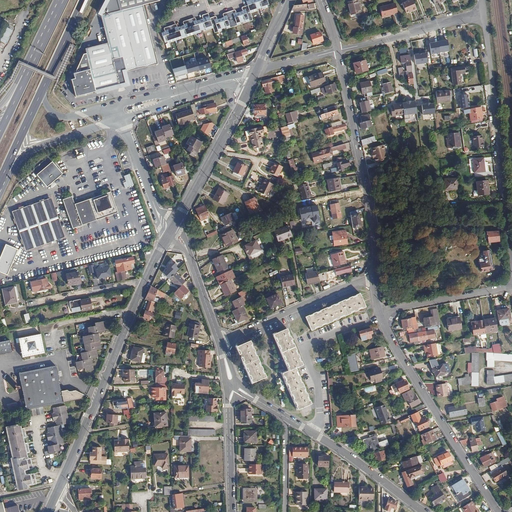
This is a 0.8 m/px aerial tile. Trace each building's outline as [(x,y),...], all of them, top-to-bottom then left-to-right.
[(157,0),(108,0),(100,16),(107,44),(84,50),(86,55),(85,55),(75,71),(76,73),(73,74),(74,79),(70,80),(75,98),(95,93),(95,92),(114,87),(116,87),(118,88),(119,88),(121,87),(123,86),(125,85),(126,84),(123,73),(156,64),(141,5),(158,1),(157,0)] [(246,0),(248,7),(251,15),(258,12),(258,10),(260,9),(257,0),(254,1),(254,0),(251,1),(250,0),(246,0)] [(264,10),(271,8),(267,0),(257,0),(260,9),(263,8),(264,10)] [(351,19),(361,16),(356,0),(350,0),(351,2),(347,3),(351,19)] [(416,10),(415,6),(414,6),(411,0),(407,0),(402,2),(405,12),(409,11),(412,10),(413,11),(416,10)] [(397,11),(395,3),(382,6),(384,15),(394,13),(394,12),(397,11)] [(240,14),(243,23),(246,22),(246,24),(254,22),(251,15),(248,7),(245,8),(246,11),(243,12),(244,13),(240,14)] [(228,28),(235,26),(230,10),(226,11),(227,14),(224,15),(224,16),(221,17),(225,28),(228,27),(228,28)] [(235,26),(238,25),(234,15),(233,12),(232,10),(230,10),(235,26)] [(238,25),(238,27),(242,26),(241,24),(243,23),(240,14),(238,15),(237,14),(234,15),(238,25)] [(291,35),(301,36),(303,15),(293,14),(291,35)] [(208,30),(215,28),(211,16),(210,15),(205,17),(204,17),(204,18),(201,19),(204,30),(207,29),(208,30)] [(222,29),(225,28),(221,17),(217,19),(217,18),(215,18),(214,16),(211,16),(215,28),(216,33),(222,30),(222,29)] [(191,21),(196,35),(203,32),(202,31),(204,30),(201,19),(198,20),(198,19),(194,20),(191,21)] [(182,26),(185,36),(189,35),(189,37),(196,35),(191,21),(188,23),(185,24),(185,25),(182,26)] [(172,28),(177,41),(184,39),(183,37),(185,36),(182,26),(180,26),(179,25),(176,27),(172,28)] [(7,27),(0,41),(7,45),(14,31),(7,27)] [(169,29),(165,30),(165,33),(163,34),(166,42),(169,41),(170,44),(177,41),(172,28),(169,29)] [(322,41),(319,32),(310,35),(313,44),(322,41)] [(289,42),(292,36),(284,33),(277,50),(283,53),(288,41),(289,42)] [(238,37),(233,39),(234,43),(242,40),(244,46),(249,44),(246,35),(238,37)] [(234,51),(223,55),(224,58),(229,57),(229,58),(234,57),(235,59),(236,59),(237,62),(243,61),(240,51),(235,53),(234,51)] [(425,67),(424,59),(414,60),(415,69),(425,67)] [(367,69),(365,60),(353,63),(356,72),(367,69)] [(200,70),(199,62),(188,64),(190,72),(200,70)] [(464,74),(463,67),(450,69),(453,85),(461,84),(459,74),(464,74)] [(325,82),(322,72),(307,77),(311,87),(325,82)] [(282,75),(271,78),(271,81),(261,82),(261,86),(263,86),(263,92),(272,91),(271,81),(277,80),(278,82),(283,81),(282,75)] [(392,89),(389,81),(382,83),(385,91),(392,89)] [(370,92),(368,82),(360,83),(362,94),(370,92)] [(335,90),(334,84),(324,87),(326,93),(335,90)] [(449,100),(448,90),(434,92),(435,102),(449,100)] [(468,104),(467,95),(459,96),(460,105),(468,104)] [(403,111),(404,117),(409,116),(408,112),(416,110),(414,99),(410,99),(406,100),(401,101),(403,111)] [(369,101),(360,103),(362,113),(371,111),(369,101)] [(391,113),(403,111),(401,101),(392,102),(392,104),(390,105),(391,113)] [(195,110),(196,115),(208,113),(215,111),(213,103),(199,106),(200,109),(195,110)] [(426,104),(422,105),(423,115),(435,113),(434,103),(430,104),(430,103),(426,103),(426,104)] [(265,115),(265,105),(254,105),(254,116),(265,115)] [(481,118),(479,107),(468,110),(470,120),(481,118)] [(186,121),(194,118),(193,116),(191,109),(181,113),(182,114),(175,116),(179,126),(187,123),(186,121)] [(338,118),(336,110),(327,112),(323,114),(318,115),(319,119),(330,116),(331,115),(333,120),(338,118)] [(284,114),(287,125),(295,122),(293,117),(296,117),(294,111),(284,114)] [(371,126),(368,112),(359,114),(361,120),(359,121),(361,129),(371,126)] [(172,133),(168,123),(160,126),(161,128),(153,132),(157,142),(165,138),(165,136),(172,133)] [(202,124),(199,129),(208,135),(214,124),(211,123),(202,124)] [(331,128),(331,127),(324,129),(326,135),(333,134),(332,132),(346,128),(344,124),(331,128)] [(282,137),(284,136),(289,134),(286,125),(281,127),(279,127),(282,137)] [(247,128),(246,128),(246,132),(247,132),(249,146),(258,145),(257,132),(262,131),(262,127),(257,127),(247,128)] [(460,147),(458,133),(448,134),(449,148),(460,147)] [(481,142),(481,135),(472,136),(473,148),(484,147),(483,142),(481,142)] [(201,141),(199,140),(195,138),(190,136),(187,144),(190,145),(187,150),(196,154),(202,142),(201,141)] [(361,140),(362,145),(375,141),(374,136),(361,140)] [(345,148),(344,143),(336,146),(332,147),(324,149),(313,152),(315,162),(323,160),(322,158),(333,155),(332,150),(337,149),(337,150),(345,148)] [(153,144),(142,149),(144,155),(156,150),(153,144)] [(386,159),(383,144),(372,147),(373,153),(371,153),(372,158),(374,157),(376,162),(386,159)] [(152,159),(155,167),(160,165),(165,164),(162,155),(152,159)] [(485,171),(483,158),(472,159),(474,173),(485,171)] [(349,165),(347,160),(336,163),(338,172),(343,171),(342,168),(344,168),(344,166),(349,165)] [(183,170),(182,166),(180,161),(172,163),(175,173),(183,170)] [(53,162),(37,175),(47,187),(63,174),(53,162)] [(242,175),(246,166),(238,162),(233,171),(242,175)] [(273,163),(271,167),(269,173),(277,177),(282,167),(273,163)] [(122,175),(124,181),(122,182),(123,188),(133,185),(129,173),(122,175)] [(169,186),(175,184),(172,176),(168,177),(167,175),(162,177),(163,180),(161,181),(164,189),(169,186)] [(340,190),(337,178),(326,180),(329,192),(340,190)] [(458,189),(457,178),(445,180),(446,189),(458,189)] [(267,196),(273,184),(263,180),(257,192),(267,196)] [(487,195),(487,181),(476,182),(476,195),(487,195)] [(306,193),(303,185),(298,187),(302,199),(307,198),(307,196),(310,195),(309,192),(306,193)] [(219,203),(225,192),(218,188),(212,199),(219,203)] [(118,213),(111,193),(76,205),(83,225),(118,213)] [(76,205),(73,196),(62,199),(72,229),(83,225),(76,205)] [(67,237),(52,197),(13,211),(27,251),(67,237)] [(260,210),(255,200),(246,204),(250,214),(260,210)] [(337,200),(330,201),(333,219),(341,217),(337,200)] [(208,212),(204,205),(196,209),(199,216),(208,212)] [(360,226),(357,209),(349,212),(351,225),(352,228),(360,226)] [(232,213),(222,217),(225,226),(235,221),(232,213)] [(291,235),(287,226),(274,232),(278,242),(283,240),(283,238),(291,235)] [(346,244),(344,229),(335,231),(337,245),(346,244)] [(226,246),(238,240),(233,230),(221,235),(226,246)] [(499,241),(497,231),(486,232),(487,242),(499,241)] [(0,250),(0,272),(8,275),(17,249),(3,243),(0,250)] [(478,260),(481,272),(493,269),(490,250),(483,251),(484,259),(478,260)] [(333,267),(345,264),(342,252),(330,254),(333,267)] [(227,267),(222,255),(212,260),(218,271),(227,267)] [(120,260),(116,261),(116,262),(117,265),(118,271),(125,270),(131,268),(130,263),(134,262),(133,257),(123,260),(120,260)] [(171,260),(160,273),(177,286),(171,293),(174,296),(175,296),(183,302),(187,297),(185,295),(189,290),(182,285),(185,280),(174,272),(179,267),(171,260)] [(108,266),(96,267),(95,264),(87,265),(88,273),(94,272),(95,278),(110,276),(108,266)] [(351,269),(350,266),(326,272),(328,278),(336,276),(335,273),(351,269)] [(118,271),(117,272),(118,280),(127,278),(125,270),(118,271)] [(230,270),(219,275),(221,280),(219,280),(221,284),(223,283),(230,279),(233,278),(230,270)] [(67,274),(69,283),(74,282),(74,284),(81,282),(79,271),(67,274)] [(307,284),(319,282),(317,272),(306,274),(307,284)] [(280,278),(281,287),(294,285),(292,276),(280,278)] [(49,288),(47,278),(36,280),(38,290),(49,288)] [(221,284),(220,284),(225,295),(235,290),(230,279),(223,283),(221,284)] [(166,294),(151,286),(145,299),(149,300),(143,317),(149,319),(155,303),(153,302),(157,294),(164,298),(166,294)] [(16,302),(14,287),(3,288),(5,304),(16,302)] [(384,289),(380,289),(380,293),(381,300),(383,303),(386,306),(388,305),(385,290),(384,289)] [(244,290),(237,293),(239,297),(232,301),(236,309),(241,307),(242,306),(244,305),(243,302),(246,301),(244,296),(246,295),(244,290)] [(280,302),(276,294),(266,299),(270,307),(280,302)] [(359,294),(305,317),(310,331),(365,308),(359,294)] [(83,310),(83,311),(92,309),(90,298),(81,300),(81,299),(70,301),(71,308),(77,307),(82,306),(83,310)] [(236,309),(232,311),(237,322),(247,318),(242,306),(241,307),(236,309)] [(436,309),(431,310),(432,317),(423,318),(425,327),(437,325),(440,325),(436,309)] [(510,319),(508,309),(497,311),(499,326),(508,324),(508,319),(510,319)] [(418,329),(415,316),(410,317),(411,319),(402,320),(403,328),(412,327),(412,330),(418,329)] [(461,328),(459,318),(446,319),(448,330),(461,328)] [(497,330),(495,318),(488,319),(483,320),(483,322),(485,332),(497,330)] [(477,323),(471,324),(472,328),(473,334),(485,332),(483,322),(483,320),(482,319),(477,320),(477,323)] [(104,332),(102,320),(99,321),(94,321),(95,325),(87,327),(89,335),(82,336),(85,351),(80,352),(81,354),(96,352),(96,349),(101,348),(98,333),(104,332)] [(172,338),(175,326),(164,324),(162,336),(172,338)] [(196,340),(198,327),(188,325),(186,337),(196,340)] [(412,330),(408,330),(409,340),(408,340),(409,342),(414,342),(414,344),(427,342),(427,339),(435,338),(434,330),(437,329),(437,325),(425,327),(425,331),(413,333),(412,330)] [(302,364),(286,328),(273,334),(288,370),(281,373),(297,409),(310,403),(294,367),(302,364)] [(372,334),(370,329),(359,332),(361,341),(371,338),(370,334),(372,334)] [(43,334),(21,338),(25,357),(47,353),(43,334)] [(0,341),(0,354),(13,352),(11,340),(0,341)] [(265,377),(249,341),(236,347),(252,383),(265,377)] [(175,344),(167,343),(165,356),(170,356),(171,353),(174,354),(175,344)] [(435,343),(427,344),(429,357),(435,356),(437,356),(435,343)] [(501,354),(499,344),(492,345),(493,353),(501,354)] [(375,348),(369,349),(370,359),(384,357),(382,347),(376,348),(375,348)] [(145,363),(147,350),(138,348),(135,361),(145,363)] [(210,368),(210,361),(209,361),(209,355),(209,351),(197,350),(197,354),(200,354),(199,367),(210,368)] [(97,356),(96,352),(81,354),(82,360),(78,360),(79,368),(84,367),(85,370),(92,369),(91,358),(97,356)] [(478,353),(471,353),(471,361),(472,361),(473,384),(473,386),(479,385),(478,353)] [(511,361),(511,354),(501,354),(493,353),(488,353),(487,353),(487,367),(494,366),(494,360),(511,361)] [(357,370),(354,354),(347,355),(350,371),(357,370)] [(435,359),(428,360),(435,377),(441,375),(446,373),(442,364),(438,366),(435,359)] [(63,391),(58,365),(21,373),(28,410),(83,399),(85,394),(77,390),(72,391),(69,389),(63,391)] [(382,379),(379,368),(368,371),(371,382),(375,381),(375,382),(380,381),(379,379),(382,379)] [(126,369),(126,382),(135,383),(135,370),(126,369)] [(511,373),(495,377),(496,383),(511,379),(511,373)] [(459,386),(473,384),(472,377),(458,380),(459,386)] [(391,397),(408,389),(404,380),(390,386),(392,389),(388,391),(391,397)] [(201,393),(202,384),(195,383),(194,393),(201,393)] [(436,385),(438,397),(448,395),(446,383),(436,385)] [(167,384),(156,384),(156,389),(151,389),(151,397),(160,398),(160,400),(165,400),(165,386),(166,386),(167,384)] [(184,395),(184,385),(171,385),(171,396),(177,397),(177,394),(184,395)] [(374,385),(363,389),(365,393),(376,390),(374,385)] [(413,396),(410,390),(402,394),(405,401),(406,400),(407,404),(409,403),(411,407),(419,403),(415,395),(413,396)] [(507,406),(503,396),(495,399),(496,401),(489,404),(492,412),(507,406)] [(485,406),(484,397),(476,398),(478,406),(485,406)] [(122,398),(116,399),(116,400),(112,400),(112,405),(116,405),(116,408),(126,407),(126,400),(122,400),(122,398)] [(204,404),(204,411),(216,412),(216,398),(203,398),(202,403),(204,404)] [(70,422),(66,404),(54,407),(55,411),(53,412),(54,420),(57,419),(57,424),(49,426),(50,431),(48,431),(49,439),(51,439),(52,444),(49,445),(50,449),(46,450),(46,454),(61,451),(60,443),(65,442),(61,424),(70,422)] [(373,408),(380,424),(390,421),(384,404),(373,408)] [(466,414),(464,404),(447,407),(449,417),(466,414)] [(425,420),(424,418),(420,419),(417,411),(409,415),(418,431),(428,427),(427,423),(430,422),(428,419),(425,420)] [(167,426),(167,420),(167,417),(166,417),(166,412),(154,413),(155,427),(167,426)] [(104,423),(117,423),(118,414),(104,414),(104,423)] [(354,425),(354,415),(336,416),(337,427),(354,425)] [(474,425),(475,432),(485,431),(483,416),(469,417),(469,425),(474,425)] [(23,428),(23,424),(11,427),(17,457),(15,458),(21,489),(30,487),(29,483),(37,482),(36,474),(27,475),(26,468),(34,466),(32,458),(25,460),(24,454),(29,453),(28,451),(31,450),(30,443),(27,443),(25,436),(28,435),(26,428),(23,428)] [(436,439),(431,431),(422,436),(424,441),(423,442),(426,445),(436,439)] [(255,443),(255,432),(244,432),(243,442),(255,443)] [(506,444),(500,432),(497,433),(503,445),(506,444)] [(364,440),(368,452),(379,449),(378,444),(377,440),(376,437),(375,435),(370,436),(371,438),(364,440)] [(481,437),(474,439),(475,440),(470,441),(472,452),(477,450),(476,446),(482,445),(482,442),(481,442),(480,439),(481,439),(481,437)] [(114,441),(115,452),(129,451),(129,448),(128,438),(121,439),(121,440),(114,441)] [(189,452),(190,439),(179,439),(178,452),(189,452)] [(90,460),(90,464),(105,464),(105,460),(100,460),(100,457),(101,447),(92,447),(92,453),(92,455),(89,455),(89,460),(90,460)] [(306,457),(306,448),(292,448),(292,457),(306,457)] [(255,461),(255,449),(244,449),(244,461),(255,461)] [(385,459),(382,450),(378,452),(378,450),(374,451),(374,453),(376,461),(385,459)] [(438,466),(451,460),(448,453),(435,459),(438,466)] [(168,454),(154,454),(154,465),(162,465),(162,468),(168,468),(167,465),(168,465),(168,454)] [(490,461),(488,455),(487,455),(486,454),(484,455),(485,456),(480,458),(484,467),(494,462),(493,459),(490,461)] [(404,468),(405,467),(417,463),(418,463),(416,455),(402,460),(404,468)] [(328,467),(327,456),(317,456),(317,467),(328,467)] [(134,466),(130,466),(131,478),(146,478),(145,468),(145,463),(140,463),(140,462),(134,462),(134,466)] [(188,477),(188,466),(174,466),(174,477),(188,477)] [(307,479),(307,466),(297,466),(297,479),(307,479)] [(258,476),(258,467),(247,468),(247,476),(258,476)] [(404,468),(398,470),(406,487),(412,484),(407,473),(409,472),(408,470),(407,471),(405,467),(404,468)] [(489,474),(494,482),(506,474),(502,467),(489,474)] [(101,478),(101,469),(91,469),(91,478),(101,478)] [(348,479),(349,472),(338,471),(337,474),(334,474),(334,479),(337,480),(337,478),(348,479)] [(443,473),(437,476),(438,478),(440,483),(447,481),(443,473)] [(470,490),(463,479),(451,486),(456,494),(455,495),(459,502),(469,496),(467,492),(470,490)] [(349,481),(332,482),(332,493),(349,493),(349,481)] [(434,506),(445,498),(442,493),(437,485),(431,489),(434,494),(429,498),(434,506)] [(365,486),(358,486),(358,495),(358,497),(367,497),(367,499),(372,498),(372,488),(367,488),(365,488),(365,486)] [(255,493),(255,487),(250,487),(250,489),(244,489),(244,502),(255,502),(255,496),(257,496),(257,493),(255,493)] [(326,500),(326,489),(314,489),(314,500),(326,500)] [(82,490),(82,498),(85,498),(85,499),(91,499),(91,490),(82,490)] [(308,505),(308,492),(296,492),(296,505),(308,505)] [(171,494),(169,496),(169,511),(171,511),(171,509),(179,509),(179,508),(183,508),(182,497),(177,497),(177,494),(171,494)] [(5,500),(0,500),(0,508),(18,504),(21,504),(20,503),(7,506),(5,500)] [(395,507),(396,502),(388,500),(384,510),(388,511),(389,507),(394,509),(396,510),(397,507),(395,507)] [(477,511),(471,502),(461,507),(464,511),(477,511)] [(132,503),(131,503),(125,504),(125,511),(126,511),(135,511),(132,511),(132,503)]
